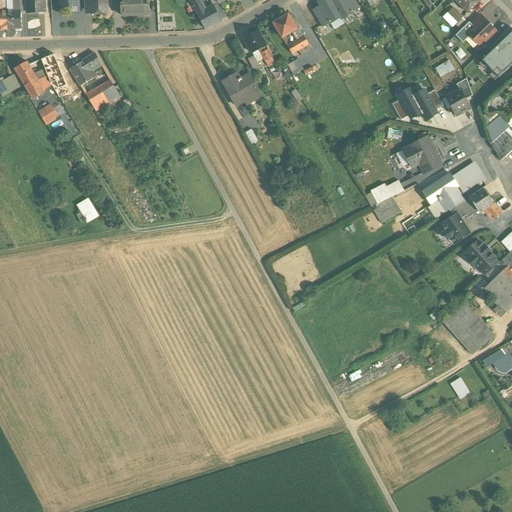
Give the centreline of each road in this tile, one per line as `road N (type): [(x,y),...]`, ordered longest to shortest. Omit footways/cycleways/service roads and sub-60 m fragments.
road 1 (track): [(143,41),(398,511)]
road 2 (track): [(505,339),(351,426),(104,511)]
road 3 (unclassified): [(0,46),(210,39),(280,0)]
road 4 (track): [(233,212),(142,231),(85,148)]
road 5 (track): [(0,260),(142,231)]
